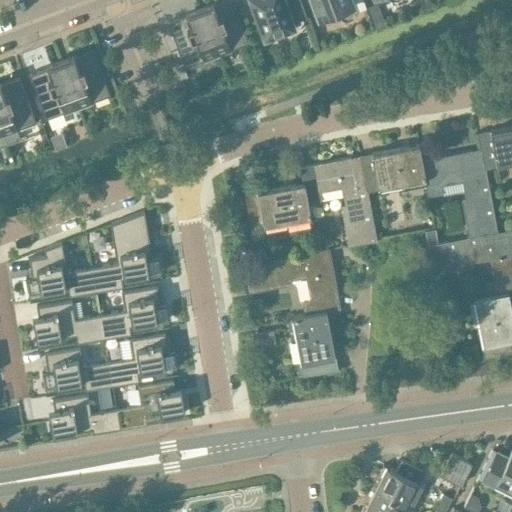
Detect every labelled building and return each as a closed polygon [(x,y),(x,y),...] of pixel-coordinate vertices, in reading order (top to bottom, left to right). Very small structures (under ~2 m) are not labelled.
[(199,6),(217,54),(249,42),(233,0),(223,0),(213,4),(212,1),(199,6)] [(250,0),(264,35),(263,35),(263,36),(269,34),(271,38),(290,31),(288,27),(294,25),(294,24),(293,24),(292,21),(306,16),(300,0),(250,0)] [(309,0),(311,3),(315,4),(319,15),(335,9),(338,17),(344,19),(352,16),(355,11),(352,3),(359,0),(309,0)] [(217,54),(199,6),(185,12),(186,14),(167,21),(184,66),(217,54)] [(60,59),(78,106),(110,94),(93,49),(74,56),(73,53),(60,59)] [(78,106),(60,59),(46,64),(47,66),(28,73),(45,118),(78,106)] [(0,125),(7,143),(21,138),(17,129),(36,122),(19,77),(0,84),(0,83),(0,125)] [(483,168),(485,168),(511,162),(511,125),(476,132),(479,147),(480,147),(483,168)] [(367,190),(368,190),(379,188),(378,186),(424,178),(424,180),(426,180),(422,158),(419,143),(360,154),(367,190)] [(497,231),(485,168),(483,168),(480,147),(479,147),(422,158),(426,180),(424,180),(427,195),(442,192),(441,184),(462,180),(465,197),(461,198),(468,235),(497,231)] [(348,245),(377,239),(368,190),(367,190),(360,154),(299,166),(302,182),(303,182),(306,202),(308,202),(308,201),(321,199),(320,191),(341,187),(344,204),(340,205),(348,245)] [(244,193),(251,228),(264,226),(263,225),(311,216),(308,202),(306,202),(303,182),(302,182),(244,193)] [(116,261),(91,266),(96,290),(123,285),(121,277),(160,271),(158,254),(155,255),(152,255),(149,240),(144,210),(110,223),(116,261)] [(511,227),(497,231),(468,235),(468,236),(437,242),(428,243),(427,244),(433,273),(473,265),(472,261),(489,258),(493,279),(485,280),(488,294),(488,296),(508,292),(511,291),(511,227)] [(435,228),(425,230),(427,244),(428,243),(437,242),(435,228)] [(28,276),(25,277),(28,293),(67,287),(68,295),(96,290),(91,266),(67,270),(62,241),(43,248),(45,254),(28,257),(30,268),(31,276),(28,276)] [(329,246),(243,263),(248,292),(289,284),(288,280),(305,276),(309,298),(301,299),(304,313),(304,314),(326,310),(340,308),(339,299),(329,246)] [(125,308),(99,313),(104,337),(131,332),(130,325),(168,318),(166,301),(163,302),(160,302),(157,287),(157,284),(122,289),(125,308)] [(488,294),(472,297),(484,357),(511,351),(511,311),(508,292),(488,296),(488,294)] [(38,315),(32,316),(33,324),(36,340),(75,334),(76,342),(104,337),(99,313),(75,317),(71,298),(36,304),(38,315)] [(302,375),(337,369),(326,310),(304,314),(304,313),(291,315),(302,375)] [(133,355),(107,360),(112,384),(139,379),(138,372),(151,369),(152,373),(171,370),(171,366),(177,365),(174,349),(171,349),(168,350),(167,342),(165,331),(130,337),(133,355)] [(44,371),(41,371),(44,388),(83,381),(84,389),(112,384),(107,360),(83,364),(79,345),(44,351),(46,363),(47,370),(44,371)] [(141,403),(116,407),(119,427),(146,423),(145,419),(185,412),(182,396),(180,387),(174,388),(173,378),(138,384),(141,403)] [(54,409),(48,410),(49,418),(52,435),(91,428),(92,432),(119,427),(116,407),(91,411),(87,392),(52,398),(54,409)] [(496,450),(481,480),(511,494),(511,449),(508,456),(496,450)] [(440,474),(460,484),(471,462),(451,452),(440,474)] [(424,470),(422,469),(401,459),(395,470),(386,465),(374,490),(406,506),(424,470)] [(362,511),(402,511),(406,506),(374,490),(362,511)] [(434,508),(443,511),(444,511),(451,498),(441,493),(434,508)]
